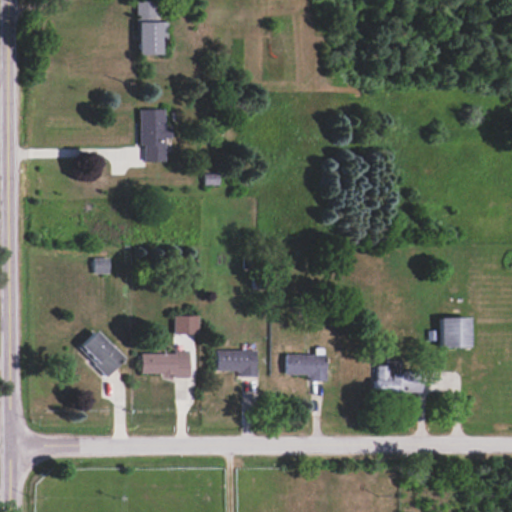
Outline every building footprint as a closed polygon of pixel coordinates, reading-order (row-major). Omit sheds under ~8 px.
[(159,54),(159,45),(166,45),(165,21),(154,22),(153,0),(149,0),(134,0),(135,54),(159,54)] [(163,160),(163,150),(170,150),(170,125),(163,126),(162,108),(136,109),(137,145),(141,145),(142,161),(163,160)] [(217,173),(202,173),(202,185),(217,184),(217,173)] [(107,273),(107,257),(91,257),(92,273),(107,273)] [(196,315),(172,315),(172,334),(196,333),(196,315)] [(438,317),(438,347),(468,347),(468,317),(438,317)] [(106,375),(123,358),(93,329),(76,347),(106,375)] [(254,350),(214,349),(214,370),(236,371),(235,376),(253,376),(254,350)] [(139,374),(187,375),(188,352),(139,352),(139,374)] [(306,374),(306,380),(324,380),(324,354),(283,353),(283,374),(306,374)] [(417,392),(417,375),(397,375),(397,361),(382,361),(382,365),(373,365),(373,392),(417,392)]
